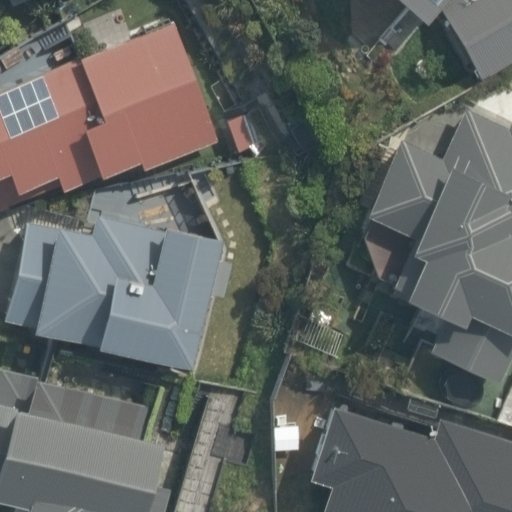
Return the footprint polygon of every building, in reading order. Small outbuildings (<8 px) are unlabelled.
[(117,0),(66,23),(82,60),(55,72),(40,38),(0,56),(0,184),(2,189),(22,180),(30,198),(63,183),(67,192),(142,159),(150,175),(233,137),(179,16),(139,34),(123,0),(117,0)] [(8,0),(17,15),(46,0),(8,0)] [(511,0),(410,0),(433,18),(446,0),(491,79),(511,67),(511,0)] [(404,140),(369,224),(383,290),(446,317),(432,352),(501,381),(511,354),(511,126),(468,108),(447,158),(404,140)] [(190,372),(223,243),(99,210),(91,240),(28,223),(2,323),(190,372)] [(1,363),(0,368),(0,504),(29,511),(164,511),(181,452),(133,439),(143,402),(1,363)] [(427,433),(335,400),(305,482),(338,494),(331,511),(511,511),(511,432),(437,406),(427,433)]
